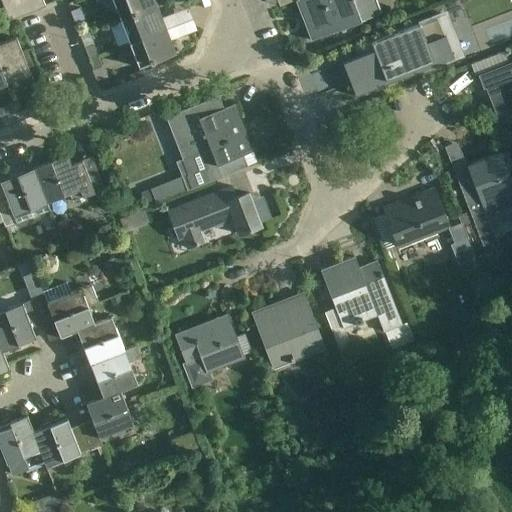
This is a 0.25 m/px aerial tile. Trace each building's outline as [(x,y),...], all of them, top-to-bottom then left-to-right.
[(0,0),(8,20),(45,5),(43,0),(0,0)] [(112,0),(120,20),(157,6),(154,0),(112,0)] [(298,0),(308,24),(305,25),(311,40),(381,13),(375,0),(298,0)] [(129,44),(166,29),(157,6),(120,20),(129,44)] [(79,8),(71,11),(75,22),(84,19),(79,8)] [(417,72),(465,53),(449,12),(367,43),(370,51),(343,61),(356,95),(402,78),(397,65),(412,59),(417,72)] [(175,54),(166,29),(129,44),(138,68),(175,54)] [(80,35),(85,48),(89,59),(98,56),(89,32),(80,35)] [(0,42),(0,68),(6,83),(30,74),(16,37),(0,42)] [(98,56),(89,59),(93,70),(102,66),(98,56)] [(511,60),(477,74),(483,89),(486,88),(496,114),(511,108),(511,60)] [(213,98),(166,116),(167,118),(171,117),(187,158),(181,161),(192,189),(248,167),(244,156),(254,152),(235,104),(218,111),(213,98)] [(16,111),(20,121),(38,114),(34,104),(16,111)] [(0,119),(3,127),(20,121),(16,111),(0,117),(0,119)] [(497,247),(485,216),(511,206),(511,181),(500,152),(466,165),(457,142),(443,148),(486,260),(497,247)] [(68,154),(34,167),(47,202),(70,193),(73,200),(95,192),(82,160),(72,164),(68,154)] [(50,209),(47,202),(34,167),(0,180),(0,181),(6,198),(0,200),(0,212),(3,219),(5,227),(50,209)] [(232,186),(168,211),(174,228),(179,227),(188,249),(205,243),(201,231),(217,225),(217,227),(234,221),(240,235),(262,227),(248,193),(236,197),(232,186)] [(435,188),(380,209),(395,249),(449,228),(451,228),(450,227),(435,188)] [(145,211),(122,220),(127,233),(150,224),(145,211)] [(471,223),(467,212),(458,215),(462,226),(471,223)] [(449,228),(454,243),(467,238),(461,223),(450,227),(451,228),(449,228)] [(355,257),(321,270),(341,324),(331,328),(341,353),(353,348),(345,329),(379,316),(386,332),(402,326),(377,261),(359,268),(355,257)] [(77,330),(95,323),(89,307),(97,303),(90,286),(47,302),(44,294),(33,299),(43,323),(54,319),(60,336),(77,330)] [(0,345),(2,350),(36,337),(32,327),(43,323),(33,299),(42,295),(39,289),(25,294),(27,301),(0,311),(0,345)] [(304,293),(251,313),(272,368),(325,348),(304,293)] [(121,297),(111,301),(113,307),(124,304),(121,297)] [(73,357),(77,368),(125,350),(112,316),(95,323),(77,330),(86,352),(73,357)] [(212,322),(176,335),(194,385),(211,378),(208,369),(242,356),(241,354),(251,350),(244,333),(234,336),(219,341),(212,322)] [(0,370),(9,367),(2,350),(0,345),(0,370)] [(135,346),(125,350),(77,368),(81,379),(94,374),(102,393),(103,396),(121,390),(138,384),(130,362),(139,359),(135,346)] [(86,403),(92,419),(82,423),(92,449),(103,444),(100,437),(134,424),(121,390),(103,396),(102,393),(93,397),(94,400),(86,403)] [(27,415),(0,425),(0,446),(10,474),(44,461),(40,450),(40,449),(33,432),(34,432),(27,415)] [(68,418),(34,432),(33,432),(40,449),(40,450),(46,466),(92,449),(82,423),(71,428),(68,418)] [(198,449),(193,433),(171,441),(177,457),(198,449)] [(33,501),(37,511),(39,511),(61,504),(57,492),(33,501)]
